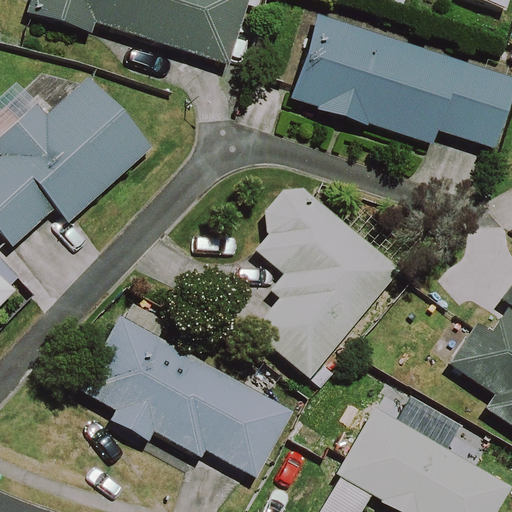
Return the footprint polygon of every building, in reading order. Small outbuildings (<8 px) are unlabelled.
[(243,0),(35,0),(31,19),(226,69),(243,0)] [(508,0),(453,0),(503,16),(508,0)] [(511,87),(511,82),(317,21),(290,106),(425,149),(429,134),(491,154),(511,87)] [(149,149),(89,83),(44,123),(35,113),(0,144),(0,159),(0,160),(0,242),(9,252),(51,213),(64,227),(149,149)] [(401,275),(291,191),(245,251),(279,278),(264,298),(272,305),(245,339),(313,391),(401,275)] [(0,309),(11,297),(0,286),(0,309)] [(511,295),(452,398),(511,432),(511,295)] [(161,326),(126,307),(76,397),(111,416),(107,424),(144,445),(149,435),(195,461),(200,453),(258,486),(299,412),(257,389),(252,398),(152,342),(161,326)] [(496,511),(507,491),(367,417),(316,511),(356,511),(363,500),(384,511),(496,511)]
